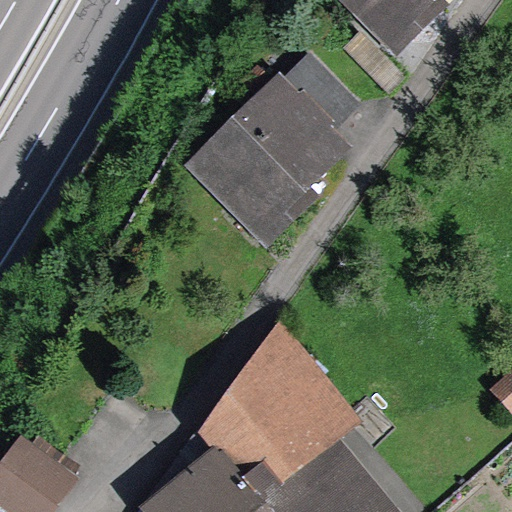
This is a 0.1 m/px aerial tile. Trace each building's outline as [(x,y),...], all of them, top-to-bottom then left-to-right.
[(331,0),(396,63),(448,9),(440,3),(442,0),(331,0)] [(385,97),(403,79),(359,36),(342,54),(385,97)] [(284,85),(277,78),(273,82),(256,99),(182,174),(266,256),(320,202),(311,193),(352,151),(333,133),(357,109),(307,61),(284,85)] [(256,99),(273,82),(257,67),(240,84),(256,99)] [(362,421),(278,316),(197,430),(210,447),(219,440),(276,511),(404,511),(344,435),(362,421)] [(511,414),(511,368),(489,390),(511,414)] [(0,505),(9,511),(51,511),(78,475),(73,472),(80,463),(29,427),(22,436),(18,433),(0,457),(0,505)] [(210,447),(138,504),(144,511),(276,511),(219,440),(210,447)]
